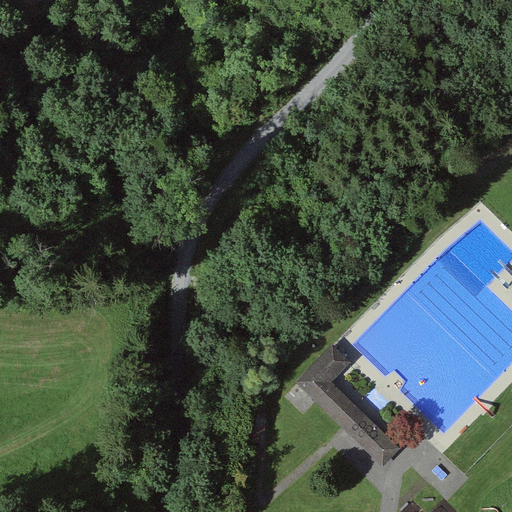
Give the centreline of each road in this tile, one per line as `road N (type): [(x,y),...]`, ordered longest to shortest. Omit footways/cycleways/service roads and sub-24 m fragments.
road 1 (track): [(168,511),(187,242),(208,197),(333,67),(383,0)]
road 2 (track): [(6,224),(187,242)]
